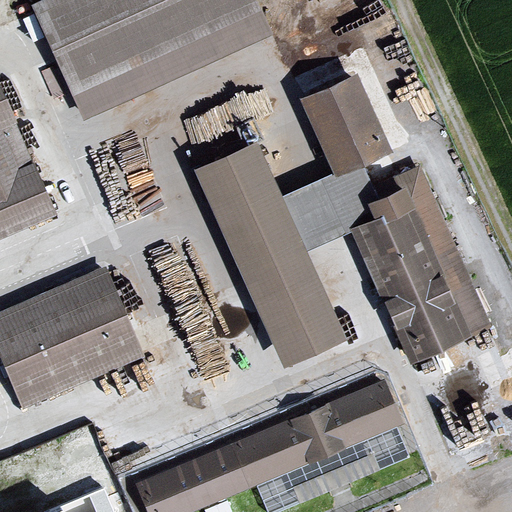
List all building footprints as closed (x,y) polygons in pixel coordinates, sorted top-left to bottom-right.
[(255,0),(51,0),(33,8),(82,120),(272,39),(255,0)] [(357,80),(300,103),(337,178),(390,156),(357,80)] [(0,87),(0,240),(56,214),(0,87)] [(256,146),(195,172),(284,367),(346,341),(256,146)] [(153,187),(153,160),(110,161),(110,188),(153,187)] [(511,376),(419,168),(389,180),(393,194),(368,205),(374,222),(351,232),(454,461),(511,434),(511,376)] [(103,271),(0,316),(0,360),(24,415),(142,360),(103,271)] [(385,380),(135,486),(145,511),(192,511),(255,484),(266,511),(283,511),(409,457),(396,428),(406,423),(385,380)] [(97,511),(114,511),(104,489),(90,495),(97,511)]
